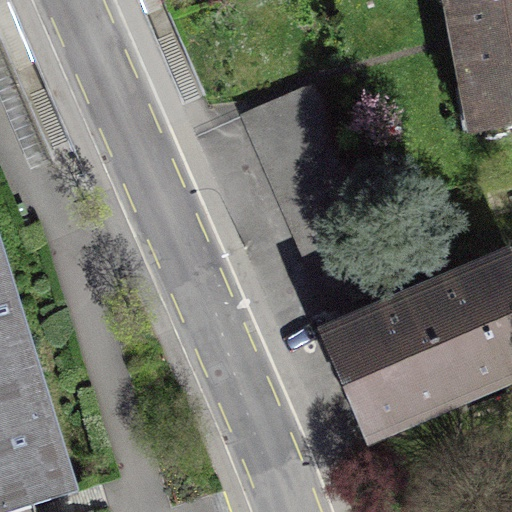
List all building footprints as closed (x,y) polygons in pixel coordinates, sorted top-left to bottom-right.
[(511,0),(433,0),(463,155),(511,146),(511,0)] [(301,92),(247,116),(289,209),(343,185),(301,92)] [(387,285),(343,185),(289,209),(333,309),(387,285)] [(0,511),(3,511),(76,490),(0,244),(0,511)] [(511,259),(317,340),(365,457),(511,396),(511,259)]
